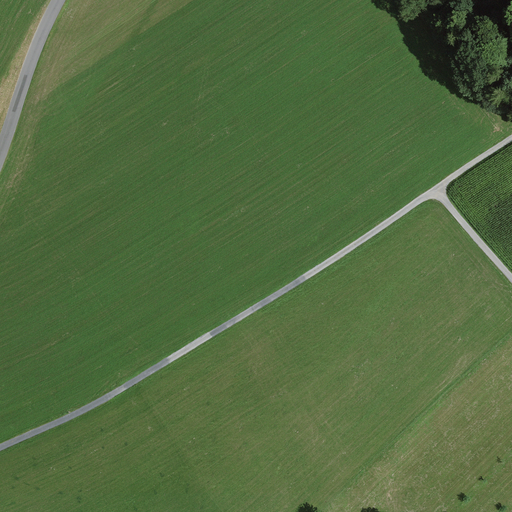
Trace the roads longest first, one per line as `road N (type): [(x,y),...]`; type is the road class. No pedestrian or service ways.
road 1 (track): [(0,447),(54,424),(283,289),(511,136)]
road 2 (unclassified): [(60,0),(0,154)]
